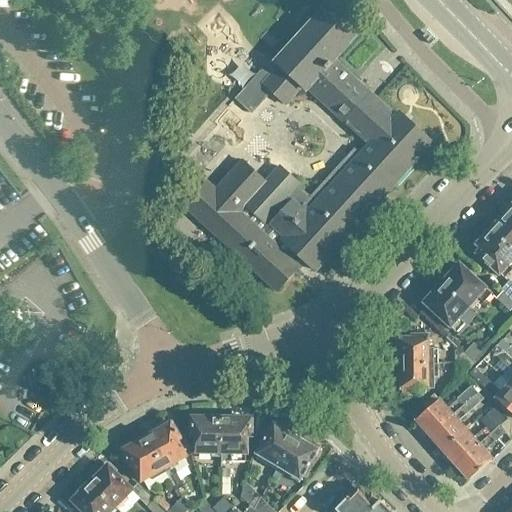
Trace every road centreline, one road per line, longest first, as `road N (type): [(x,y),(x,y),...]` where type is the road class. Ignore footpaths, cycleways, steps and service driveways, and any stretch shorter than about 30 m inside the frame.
road 1 (residential): [(168,374),(78,221),(0,124)]
road 2 (tertiary): [(312,333),(511,136)]
road 3 (tertiary): [(0,508),(70,438),(168,374)]
road 4 (tertiary): [(168,374),(312,333)]
road 5 (unclassified): [(374,440),(312,333)]
